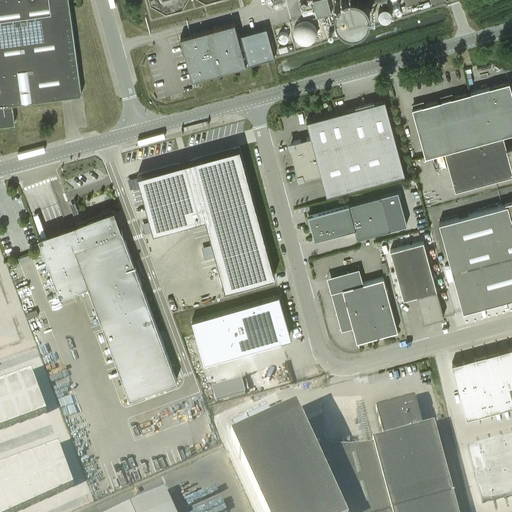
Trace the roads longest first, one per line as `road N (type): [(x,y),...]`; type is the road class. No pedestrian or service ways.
road 1 (unclassified): [(511,324),(349,369),(332,365),(321,353),(253,99)]
road 2 (unknown): [(0,186),(108,468)]
road 3 (unclassified): [(253,99),(466,42)]
road 4 (unknown): [(294,252),(406,225),(401,194)]
road 5 (unclassified): [(0,169),(136,131)]
road 6 (unclassified): [(136,131),(102,0)]
road 7 (unclassified): [(136,131),(253,99)]
